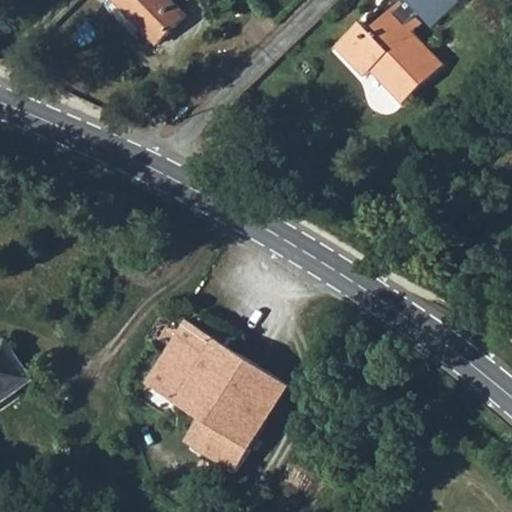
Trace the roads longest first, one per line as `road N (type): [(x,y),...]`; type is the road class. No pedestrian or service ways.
road 1 (secondary): [(511,398),(350,278),(216,199),(0,104)]
road 2 (unknown): [(151,170),(324,0)]
road 3 (track): [(387,511),(439,433),(483,441),(511,466)]
